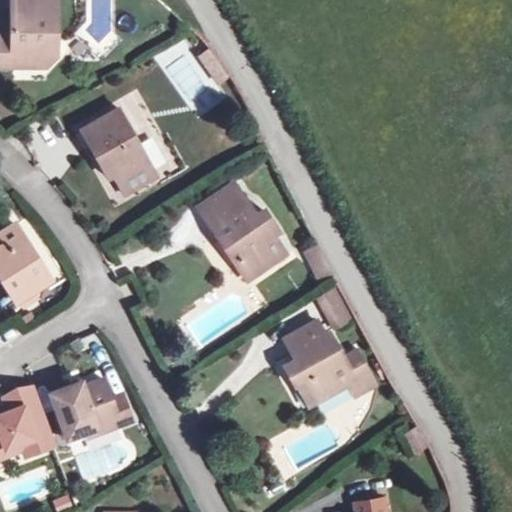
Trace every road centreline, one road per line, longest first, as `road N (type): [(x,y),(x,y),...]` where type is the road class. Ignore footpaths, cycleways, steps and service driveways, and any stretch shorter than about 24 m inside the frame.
road 1 (residential): [(465,511),(454,469),(196,0)]
road 2 (residential): [(110,290),(216,511)]
road 3 (residential): [(0,147),(58,197),(110,290)]
road 4 (residential): [(0,359),(110,290)]
